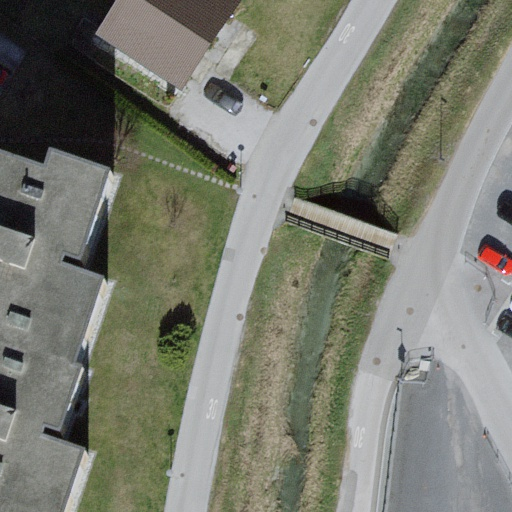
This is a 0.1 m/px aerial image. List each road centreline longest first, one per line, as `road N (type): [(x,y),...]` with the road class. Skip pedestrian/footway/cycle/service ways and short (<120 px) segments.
road 1 (residential): [(377,0),(262,193),(186,511)]
road 2 (unclassified): [(419,255),(511,85)]
